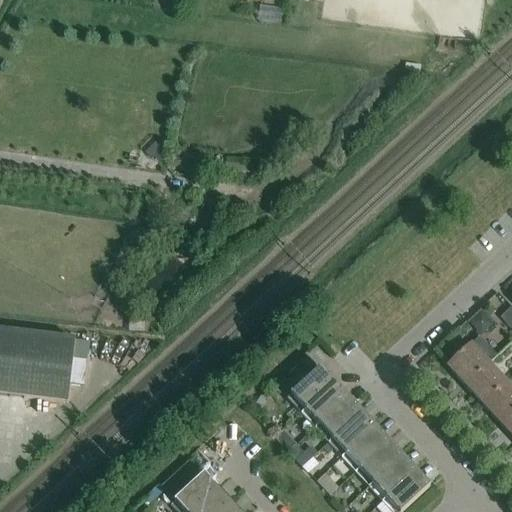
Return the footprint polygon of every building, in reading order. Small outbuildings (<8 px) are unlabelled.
[(257,174),(278,174),(278,166),(258,165),(257,174)] [(511,332),(511,310),(511,309),(499,319),(511,332)] [(0,396),(67,404),(69,386),(83,388),(88,343),(0,332),(0,396)] [(464,387),(487,366),(470,347),(446,368),(464,387)] [(482,406),(505,385),(487,366),(464,387),(482,406)] [(303,413),(334,385),(319,369),(288,397),(303,413)] [(317,428),(347,399),(334,385),(303,413),(317,428)] [(499,425),(511,412),(511,392),(505,385),(482,406),(499,425)] [(330,443),(361,414),(347,399),(317,428),(330,443)] [(511,438),(511,412),(499,425),(511,438)] [(53,429),(61,438),(80,422),(73,413),(53,429)] [(344,457),(375,429),(361,414),(330,443),(344,457)] [(357,472),(388,443),(375,429),(344,457),(357,472)] [(52,433),(33,449),(40,458),(59,441),(52,433)] [(286,437),(279,445),(288,454),(295,446),(286,437)] [(371,487),(402,459),(388,443),(357,472),(371,487)] [(288,454),(287,455),(294,463),(295,462),(303,454),(295,446),(288,454)] [(384,501),(415,473),(402,459),(371,487),(384,501)] [(179,511),(197,511),(218,493),(203,476),(201,478),(188,463),(160,488),(174,503),(172,504),(179,511)] [(415,473),(384,501),(394,511),(402,511),(429,488),(415,473)] [(224,511),(231,506),(218,493),(197,511),(224,511)]
